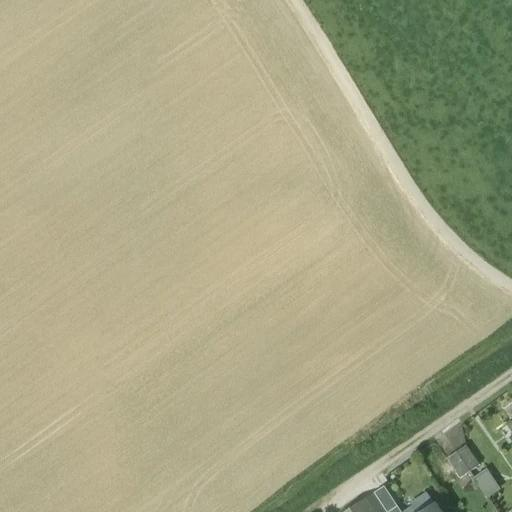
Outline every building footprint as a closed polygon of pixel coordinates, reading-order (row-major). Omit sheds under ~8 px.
[(489,471),(475,451),(466,458),(479,478),(489,471)] [(479,478),(466,458),(456,465),(469,485),(479,478)] [(498,472),(485,480),(498,500),(511,492),(498,472)] [(408,511),(395,492),(385,499),(393,511),(408,511)] [(393,511),(385,499),(375,506),(378,511),(393,511)]
